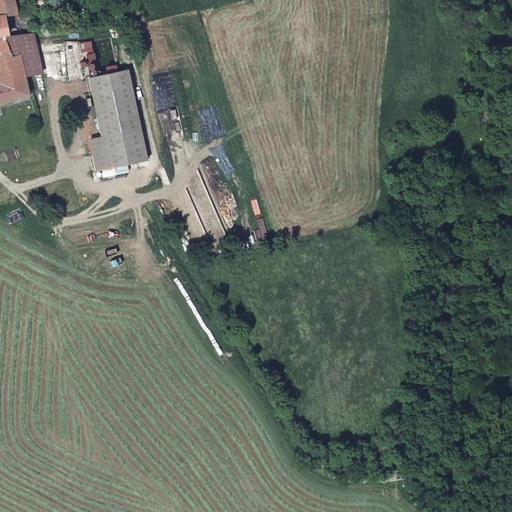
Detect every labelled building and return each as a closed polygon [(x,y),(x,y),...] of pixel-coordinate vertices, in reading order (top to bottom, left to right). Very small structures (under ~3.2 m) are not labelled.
[(0,0),(0,16),(5,15),(6,17),(18,14),(13,0),(0,0)] [(0,40),(4,38),(10,37),(6,17),(5,15),(0,16),(0,40)] [(40,71),(32,35),(10,37),(4,38),(13,58),(19,56),(24,75),(40,71)] [(0,103),(29,94),(24,75),(19,56),(13,58),(4,38),(0,40),(0,80),(7,79),(8,83),(0,85),(0,103)] [(149,159),(130,69),(91,77),(103,137),(91,140),(97,169),(149,159)]
